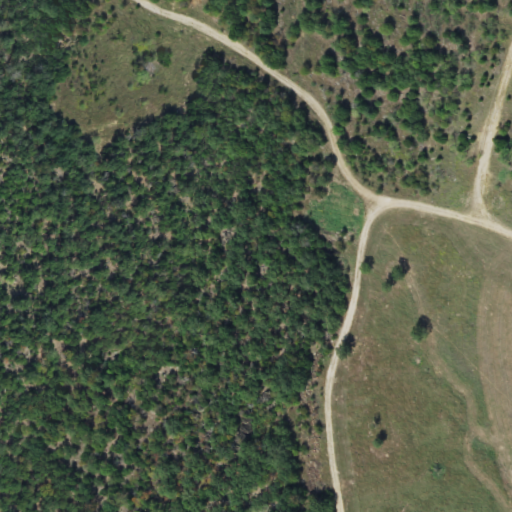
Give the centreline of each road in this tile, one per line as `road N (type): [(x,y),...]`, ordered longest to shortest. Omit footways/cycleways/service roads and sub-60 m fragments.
road 1 (residential): [(511,228),(356,178),(308,96),(205,23),(150,0)]
road 2 (residential): [(333,511),(326,368),(352,286),(370,186)]
